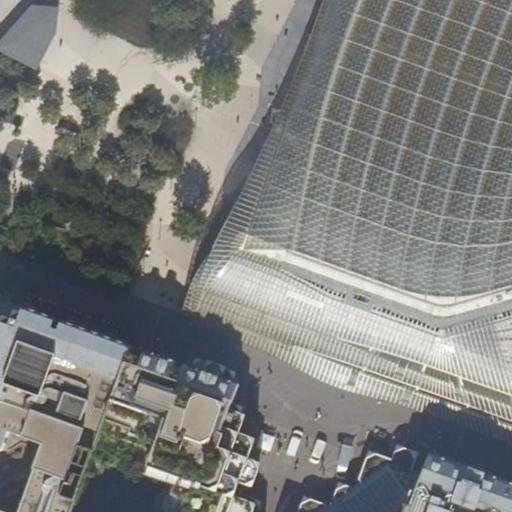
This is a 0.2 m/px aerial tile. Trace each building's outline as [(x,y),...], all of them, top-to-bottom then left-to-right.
[(0,53),(27,68),(55,14),(28,0),(17,0),(0,33),(0,53)] [(511,0),(323,0),(312,32),(296,73),(280,112),(266,143),(242,193),(221,233),(209,258),(200,280),(193,305),(199,307),(205,291),(205,289),(208,283),(210,280),(212,277),(215,273),(219,268),(224,264),(228,261),(231,260),(234,260),(235,260),(237,260),(341,297),(384,313),(422,327),(429,329),(434,331),(439,331),(444,332),(448,332),(452,331),(456,330),(511,314),(511,0)] [(511,314),(456,330),(452,331),(448,332),(444,332),(439,331),(434,331),(429,329),(422,327),(384,313),(341,297),(237,260),(235,260),(234,260),(231,260),(228,261),(224,264),(219,268),(215,273),(212,277),(210,280),(208,283),(205,289),(205,291),(199,307),(196,314),(282,347),(318,360),(340,368),(361,376),(366,378),(400,390),(408,394),(487,423),(511,432),(511,314)] [(254,511),(256,507),(235,499),(240,487),(247,490),(256,465),(245,461),(252,441),(236,436),(244,414),(240,413),(243,406),(233,403),(239,386),(233,383),(236,372),(226,369),(227,367),(207,360),(207,362),(195,358),(191,368),(183,365),(182,367),(174,364),(175,363),(144,351),(143,353),(132,349),(133,347),(63,322),(62,323),(56,321),(56,319),(24,307),(22,313),(15,311),(11,319),(3,316),(0,323),(0,511),(254,511)] [(511,511),(511,482),(510,482),(456,463),(432,454),(425,473),(412,469),(417,455),(396,448),(391,460),(367,452),(365,459),(362,458),(352,482),(355,489),(343,492),(341,487),(332,484),(327,498),(328,504),(318,508),(317,503),(298,496),(292,511),(511,511)]
